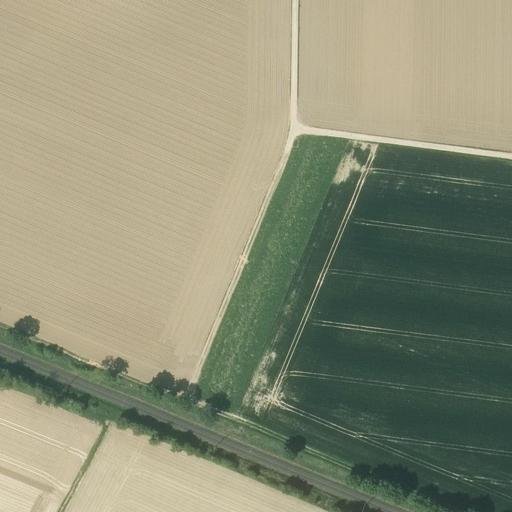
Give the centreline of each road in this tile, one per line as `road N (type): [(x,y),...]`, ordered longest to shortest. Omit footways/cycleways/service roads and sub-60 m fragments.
road 1 (track): [(293,128),(183,403),(0,327)]
road 2 (track): [(511,156),(293,128),(295,0)]
road 3 (track): [(449,511),(183,403)]
